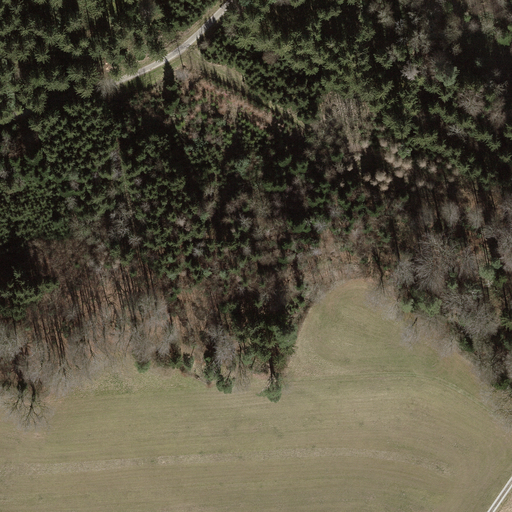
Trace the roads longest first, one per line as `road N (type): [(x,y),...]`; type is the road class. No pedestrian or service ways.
road 1 (track): [(511,422),(419,375),(256,380),(153,339)]
road 2 (track): [(0,122),(165,59),(232,0)]
